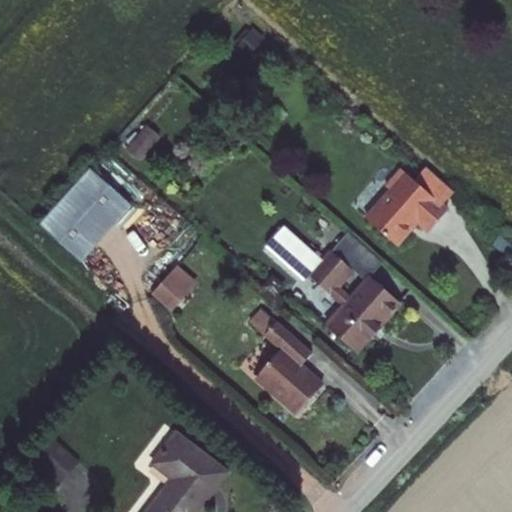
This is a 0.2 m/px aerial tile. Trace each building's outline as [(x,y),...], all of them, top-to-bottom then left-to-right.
[(391,187),(364,216),(398,246),(420,223),(429,232),(450,209),(444,204),(456,190),(429,165),(416,178),(401,164),(385,182),(391,187)] [(134,207),(93,170),(43,227),(84,263),(134,207)] [(266,244),(304,280),(325,258),(286,223),(266,244)] [(351,233),(332,252),(354,273),(365,283),(384,264),(373,253),(351,233)] [(332,252),(309,278),(331,298),(341,287),(354,273),(332,252)] [(173,310),(201,280),(180,261),(152,291),(173,310)] [(346,312),(330,329),(361,356),(405,308),(375,281),(357,301),(346,312)] [(341,287),(331,298),(346,312),(357,301),(341,287)] [(280,350),(253,380),(296,417),(322,387),(300,367),(310,355),(275,322),(263,335),(280,350)] [(78,454),(53,430),(25,460),(51,483),(78,454)] [(176,476),(149,511),(200,511),(230,472),(177,432),(156,461),(176,476)]
